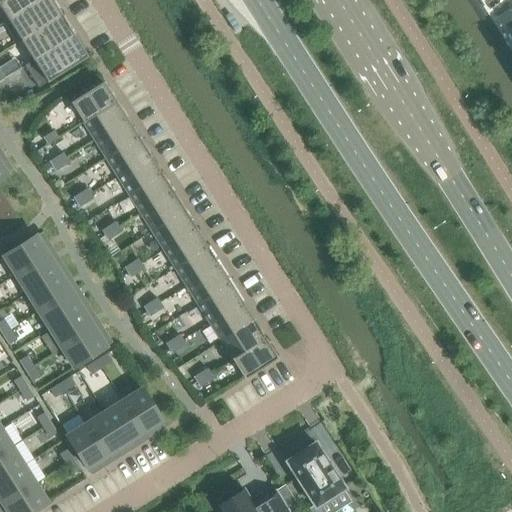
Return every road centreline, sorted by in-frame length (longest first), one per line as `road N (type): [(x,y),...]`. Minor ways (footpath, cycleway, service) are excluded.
road 1 (residential): [(114,511),(333,369),(97,0)]
road 2 (primary): [(257,0),(511,381)]
road 3 (primary): [(511,275),(338,0)]
